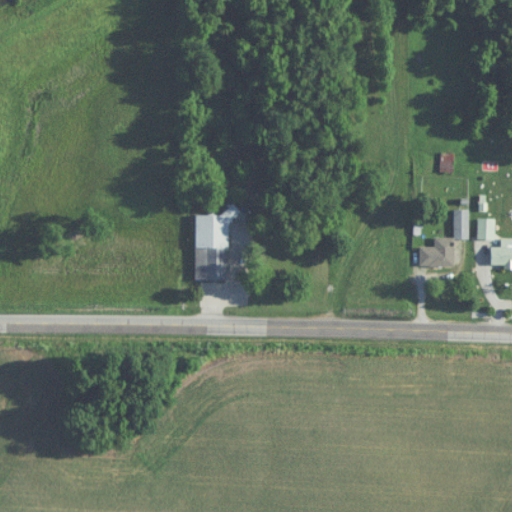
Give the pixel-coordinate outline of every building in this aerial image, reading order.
[(452,156),(440,156),(440,174),(452,174),(452,156)] [(468,212),(453,212),(453,241),(468,241),(468,212)] [(226,282),(227,217),(195,217),(194,282),(226,282)] [(495,220),(477,220),(477,242),(495,242),(495,220)] [(454,269),(454,240),(434,240),(434,249),(419,249),(419,269),(454,269)] [(490,249),(490,271),(511,270),(511,240),(501,241),(501,249),(490,249)]
